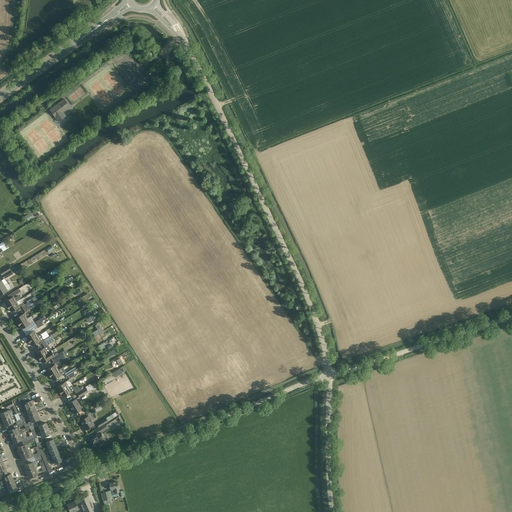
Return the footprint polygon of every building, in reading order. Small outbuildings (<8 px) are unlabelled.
[(69,92),(71,95),(79,90),(78,90),(82,87),(80,83),(69,92)] [(70,107),(64,99),(49,110),(58,122),(66,116),(63,112),(70,107)] [(4,279),(13,273),(12,273),(16,271),(22,267),(20,264),(15,268),(2,275),(4,279)] [(8,267),(0,271),(2,275),(15,268),(13,265),(11,266),(9,267),(8,267)] [(4,279),(0,281),(0,293),(1,295),(8,290),(7,290),(10,288),(4,279)] [(24,290),(22,287),(13,292),(15,295),(21,291),(24,290)] [(17,301),(20,299),(18,296),(15,298),(14,296),(5,301),(8,307),(17,301)] [(17,301),(8,307),(11,312),(20,307),(22,306),(24,309),(33,304),(30,299),(27,301),(28,302),(24,305),(21,299),(20,299),(17,301)] [(33,304),(24,309),(25,312),(31,308),(32,309),(36,306),(34,303),(33,304)] [(16,319),(19,324),(27,318),(24,313),(16,319)] [(36,325),(46,319),(44,316),(34,322),(36,325)] [(27,318),(19,324),(22,329),(30,324),(27,318)] [(46,319),(36,325),(38,328),(44,324),(42,322),(46,319)] [(101,327),(93,333),(95,336),(104,331),(101,327)] [(29,341),(38,336),(34,330),(26,336),(29,341)] [(42,338),(43,337),(41,334),(38,336),(29,341),(32,346),(43,339),(42,338)] [(41,350),(36,353),(39,358),(51,351),(48,346),(41,350)] [(51,351),(39,358),(43,363),(47,360),(51,358),(53,361),(58,358),(56,355),(54,356),(51,351)] [(50,375),(60,369),(60,368),(58,370),(55,365),(47,370),(50,375)] [(66,372),(63,367),(60,369),(50,375),(53,380),(63,374),(64,373),(66,372)] [(119,375),(123,372),(120,368),(112,373),(114,376),(118,373),(119,375)] [(57,387),(60,392),(72,385),(70,382),(67,381),(57,387)] [(72,385),(60,392),(63,397),(73,391),(74,390),(77,394),(78,393),(84,389),(82,386),(79,388),(77,385),(73,387),(72,385)] [(86,388),(84,389),(78,393),(80,397),(88,391),(86,388)] [(29,394),(19,399),(21,405),(24,403),(26,410),(35,406),(32,400),(31,400),(29,394)] [(83,409),(76,399),(69,403),(72,409),(71,409),(74,414),(77,412),(77,413),(78,412),(77,412),(83,409)] [(37,412),(35,406),(26,410),(28,413),(25,415),(26,417),(29,416),(37,412)] [(3,420),(13,415),(11,410),(8,411),(8,410),(0,413),(3,420)] [(40,419),(37,412),(29,416),(26,417),(29,416),(30,419),(29,420),(29,423),(24,425),(26,428),(29,426),(30,427),(30,426),(37,423),(36,420),(40,419)] [(13,415),(3,420),(5,426),(13,423),(13,422),(15,422),(14,419),(12,420),(11,417),(13,415)] [(94,424),(89,416),(81,420),(84,426),(83,427),(85,430),(94,424)] [(99,427),(108,421),(106,418),(97,424),(99,427)] [(109,423),(108,421),(99,427),(102,432),(108,428),(106,425),(109,423)] [(10,433),(9,433),(10,437),(11,437),(19,433),(22,432),(20,427),(24,425),(23,422),(17,424),(18,427),(17,428),(17,427),(9,430),(10,433)] [(38,426),(41,432),(49,428),(46,422),(38,426)] [(38,433),(39,436),(42,435),(43,438),(51,434),(49,428),(41,432),(38,433)] [(22,432),(11,437),(14,443),(24,439),(22,432)] [(107,441),(101,432),(99,434),(98,434),(90,439),(94,446),(98,444),(97,443),(102,441),(103,443),(107,441)] [(46,442),(49,447),(56,444),(53,439),(46,442)] [(19,454),(20,454),(31,449),(28,450),(25,444),(17,448),(18,450),(17,451),(19,454)] [(56,444),(49,447),(51,453),(58,450),(56,444)] [(33,456),(31,449),(20,454),(22,460),(33,456)] [(48,454),(51,459),(60,455),(58,450),(51,453),(48,454)] [(60,455),(51,459),(53,465),(62,461),(60,455)] [(40,456),(34,458),(36,461),(25,465),(27,471),(38,467),(36,461),(41,459),(40,456)] [(38,467),(27,471),(30,478),(38,474),(35,468),(38,467)] [(9,474),(8,472),(0,474),(0,478),(4,477),(5,480),(0,482),(1,485),(6,483),(14,480),(11,473),(9,474)] [(17,486),(14,480),(1,485),(7,483),(9,489),(17,486)] [(112,495),(117,494),(117,492),(119,491),(118,486),(117,481),(109,483),(110,488),(111,490),(112,495)] [(111,495),(112,495),(111,490),(106,491),(102,492),(105,507),(109,506),(107,499),(112,498),(111,495)] [(92,511),(96,511),(89,495),(78,500),(79,500),(79,501),(76,502),(75,502),(76,501),(68,505),(70,511),(72,511),(73,511),(77,509),(77,510),(82,508),(83,511),(92,511)]
